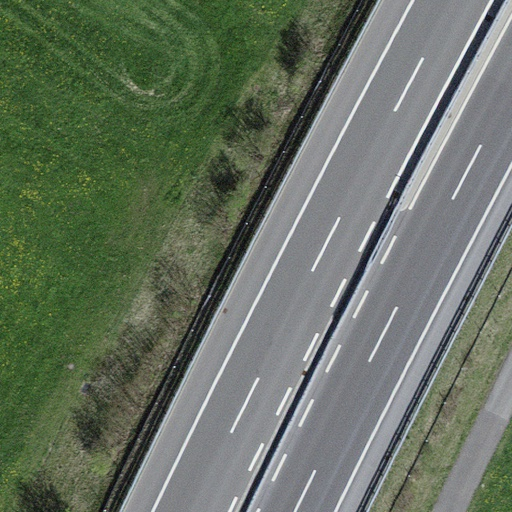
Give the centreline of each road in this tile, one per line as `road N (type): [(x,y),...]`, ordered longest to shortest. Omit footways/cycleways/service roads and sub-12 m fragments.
road 1 (motorway): [(456,0),(192,511)]
road 2 (motorway): [(295,511),(511,89)]
road 3 (track): [(511,349),(438,511)]
